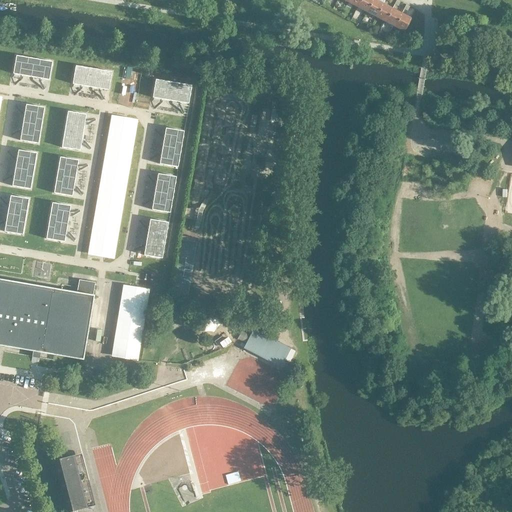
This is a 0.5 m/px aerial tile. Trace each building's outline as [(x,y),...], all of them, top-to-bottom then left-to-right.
[(366,12),(372,0),(360,0),(357,7),(366,12)] [(376,17),(383,4),(375,0),(372,0),(366,12),(376,17)] [(385,22),(392,9),(383,4),(376,17),(385,22)] [(394,27),(401,13),(392,9),(385,22),(394,27)] [(404,32),(411,18),(401,13),(394,27),(404,32)] [(16,56),(13,73),(30,76),(33,59),(16,56)] [(33,59),(30,76),(48,79),(51,61),(33,59)] [(75,66),(72,84),(90,87),(93,69),(75,66)] [(93,69),(90,87),(108,89),(111,72),(93,69)] [(155,80),(152,97),(170,100),(173,83),(155,80)] [(173,83),(170,100),(188,103),(191,85),(173,83)] [(26,105),(23,122),(40,125),(43,108),(26,105)] [(67,111),(64,129),(82,132),(85,114),(67,111)] [(23,122),(20,140),(38,143),(40,125),(23,122)] [(111,124),(98,198),(126,203),(138,128),(111,124)] [(165,128),(162,146),(180,149),(183,131),(165,128)] [(64,129),(61,147),(79,150),(82,132),(64,129)] [(162,146),(159,163),(177,166),(180,149),(162,146)] [(18,150),(15,168),(33,171),(36,153),(18,150)] [(59,157),(57,174),(74,177),(77,160),(59,157)] [(15,168),(12,186),(30,189),(33,171),(15,168)] [(57,174),(54,192),(71,195),(74,177),(57,174)] [(157,174),(154,191),(172,194),(175,176),(157,174)] [(154,191),(151,209),(169,212),(172,194),(154,191)] [(10,196),(7,213),(25,216),(28,198),(10,196)] [(52,203),(49,220),(67,223),(69,206),(52,203)] [(7,213),(4,231),(22,234),(25,216),(7,213)] [(150,219),(147,237),(164,240),(167,222),(150,219)] [(49,220),(46,238),(64,241),(67,223),(49,220)] [(147,237),(144,255),(162,258),(164,240),(147,237)] [(93,295),(76,292),(0,279),(0,345),(33,351),(83,360),(94,295),(93,295)] [(93,295),(95,283),(95,282),(79,280),(76,292),(93,295)] [(113,356),(140,359),(149,287),(123,284),(113,356)] [(290,349),(253,330),(244,348),(280,367),(290,349)] [(69,511),(87,507),(80,481),(73,455),(65,457),(54,460),(67,511),(69,511)]
